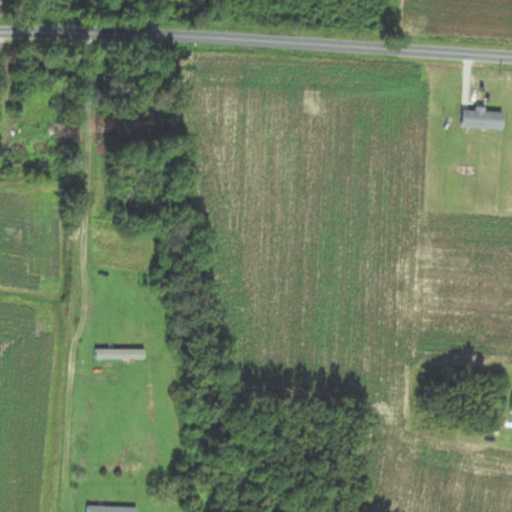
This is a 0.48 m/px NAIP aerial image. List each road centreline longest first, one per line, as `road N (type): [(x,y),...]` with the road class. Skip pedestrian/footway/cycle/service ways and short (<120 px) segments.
road 1 (residential): [(40,37),(511,57)]
road 2 (residential): [(427,511),(438,52)]
